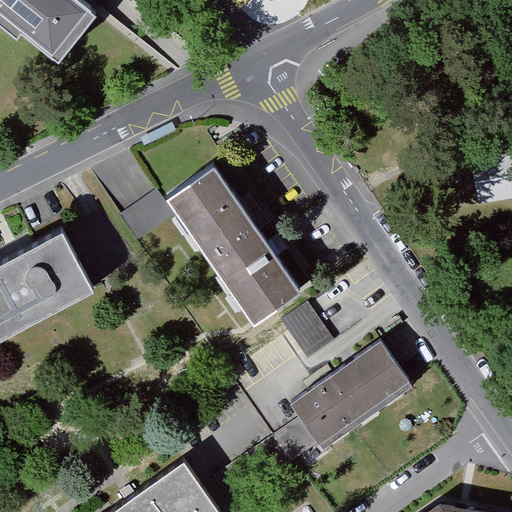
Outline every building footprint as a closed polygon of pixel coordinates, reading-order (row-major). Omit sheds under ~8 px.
[(92,13),(75,0),(0,0),(0,19),(52,62),(92,13)] [(219,163),(162,203),(255,338),(312,298),(219,163)] [(511,166),(471,172),(476,207),(511,202),(511,166)] [(68,239),(0,274),(0,353),(100,302),(68,239)] [(309,306),(282,325),(308,363),(335,344),(309,306)] [(381,345),(290,407),(298,420),(321,454),(413,391),(381,345)] [(298,420),(272,438),(293,471),(321,454),(298,420)] [(293,471),(272,438),(218,474),(239,507),(293,471)] [(219,511),(188,468),(125,511),(219,511)]
